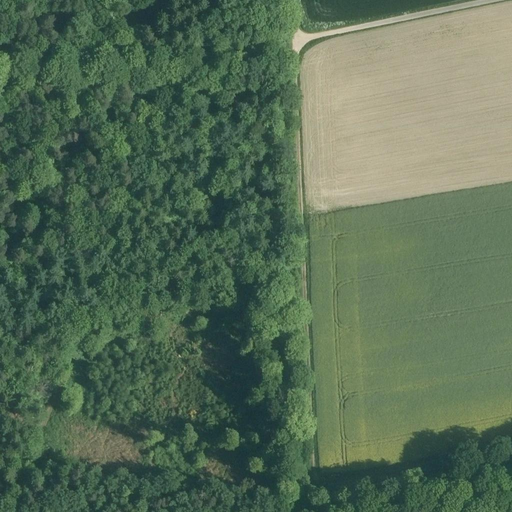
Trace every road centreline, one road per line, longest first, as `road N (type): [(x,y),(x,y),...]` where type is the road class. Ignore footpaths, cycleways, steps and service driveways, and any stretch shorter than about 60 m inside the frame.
road 1 (track): [(193,71),(20,511)]
road 2 (track): [(193,71),(285,495)]
road 3 (track): [(298,37),(312,461)]
road 4 (track): [(285,495),(218,504),(92,474),(48,450)]
road 5 (track): [(511,459),(285,495)]
road 6 (track): [(298,37),(495,0)]
road 7 (track): [(199,56),(0,61)]
